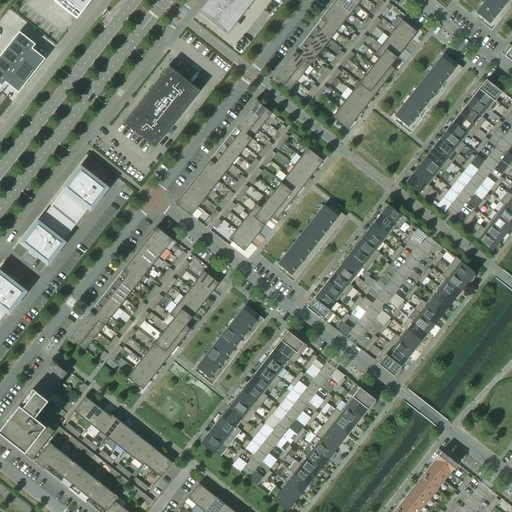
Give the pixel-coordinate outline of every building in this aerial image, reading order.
[(55,0),(54,1),(75,18),(89,0),(55,0)] [(207,0),(200,10),(209,18),(222,0),(207,0)] [(234,5),(227,0),(222,0),(209,18),(218,25),(234,5)] [(251,3),(247,0),(227,0),(234,5),(243,12),(251,3)] [(356,5),(349,0),(335,0),(334,2),(350,14),(356,5)] [(379,9),(384,3),(380,0),(375,6),(379,9)] [(491,30),(511,3),(511,0),(486,0),(477,12),(479,14),(476,18),(491,30)] [(350,14),(334,2),(327,10),(343,22),(350,14)] [(234,5),(218,25),(228,32),(243,12),(234,5)] [(374,16),(379,9),(375,6),(370,13),(374,16)] [(384,17),(389,10),(385,7),(380,14),(384,17)] [(343,22),(327,10),(321,18),(336,31),(343,22)] [(366,26),(371,20),(367,17),(362,23),(366,26)] [(336,31),(321,18),(314,27),(330,39),(336,31)] [(375,27),(381,20),(377,18),(372,24),(375,27)] [(417,31),(401,19),(394,28),(410,40),(417,31)] [(360,33),(366,26),(362,23),(357,30),(360,33)] [(370,34),(375,27),(372,24),(367,31),(370,34)] [(330,39),(314,27),(307,35),(323,48),(330,39)] [(410,40),(394,28),(388,37),(403,49),(410,40)] [(19,32),(0,55),(0,84),(3,86),(6,82),(17,91),(44,57),(33,49),(36,45),(19,32)] [(357,37),(354,34),(348,40),(352,43),(357,37)] [(323,48),(307,35),(301,44),(316,56),(323,48)] [(362,44),(367,37),(364,35),(358,41),(362,44)] [(403,49),(388,37),(381,45),(396,57),(403,49)] [(347,50),(352,43),(348,40),(343,47),(347,50)] [(357,50),(362,44),(358,41),(353,48),(357,50)] [(316,56),(301,44),(294,52),(309,65),(316,56)] [(396,57),(381,45),(374,54),(390,66),(390,65),(396,57)] [(339,60),(344,54),(340,51),(335,57),(339,60)] [(309,65),(294,52),(287,61),(303,73),(309,65)] [(349,61),(354,54),(350,52),(345,58),(349,61)] [(390,66),(374,54),(378,58),(372,66),(388,78),(395,69),(390,65),(390,66)] [(410,134),(462,68),(447,56),(443,60),(441,58),(395,116),(398,117),(395,121),(410,134)] [(334,67),(339,60),(335,57),(330,64),(334,67)] [(344,67),(349,61),(345,58),(340,65),(344,67)] [(303,73),(287,61),(281,69),(296,82),(303,73)] [(169,65),(124,122),(155,146),(200,89),(169,65)] [(388,78),(372,66),(365,74),(381,86),(388,78)] [(325,77),(330,71),(327,68),(322,74),(325,77)] [(296,82),(281,69),(274,78),(285,87),(285,88),(289,91),(296,82)] [(335,78),(340,71),(337,69),(332,75),(335,78)] [(320,84),(325,77),(322,74),(317,81),(320,84)] [(381,86),(365,74),(359,83),(374,95),(381,86)] [(330,85),(335,78),(332,75),(326,82),(330,85)] [(501,91),(486,79),(479,88),(494,100),(495,100),(501,91)] [(374,95),(359,83),(352,91),(367,103),(374,95)] [(312,94),(317,88),(313,85),(308,91),(312,94)] [(322,95),(327,88),(323,86),(318,92),(322,95)] [(494,100),(479,88),(472,96),(488,109),(487,110),(491,113),(499,103),(495,100),(494,100)] [(307,101),(312,94),(308,91),(303,98),(307,101)] [(367,103),(352,91),(345,100),(361,112),(367,103)] [(317,102),(322,95),(318,92),(313,99),(317,102)] [(472,96),(466,104),(465,105),(481,117),(487,110),(488,109),(472,96)] [(361,112),(345,100),(339,108),(354,120),(361,112)] [(272,113),(268,110),(256,101),(249,109),(265,122),(272,113)] [(481,117),(465,105),(466,104),(463,102),(459,108),(462,110),(459,113),(478,129),(485,120),(481,117)] [(354,120),(339,108),(332,117),(347,129),(354,120)] [(265,122),(249,109),(242,118),(258,130),(265,122)] [(505,119),(510,112),(507,110),(502,116),(505,119)] [(478,129),(459,113),(452,122),(467,134),(467,135),(471,138),(478,129)] [(258,130),(242,118),(236,126),(251,139),(258,130)] [(496,129),(501,123),(498,120),(493,127),(496,129)] [(467,134),(452,122),(445,130),(461,142),(467,135),(467,134)] [(280,134),(286,128),(282,125),(277,131),(280,134)] [(251,139),(236,126),(229,135),(244,147),(251,139)] [(491,136),(496,129),(493,127),(488,133),(491,136)] [(461,142),(445,130),(439,139),(458,154),(465,145),(461,142)] [(275,141),(280,134),(277,131),(272,138),(275,141)] [(284,144),(289,137),(285,134),(280,141),(284,144)] [(244,147),(229,135),(222,143),(238,156),(244,147)] [(488,140),(485,137),(480,144),(483,146),(488,140)] [(458,154),(439,139),(432,147),(451,163),(458,154)] [(278,150),(284,144),(280,141),(275,147),(278,150)] [(267,151),(272,145),(269,142),(263,148),(267,151)] [(238,156),(222,143),(216,152),(231,164),(238,156)] [(478,153),(483,146),(480,144),(475,150),(478,153)] [(451,163),(432,147),(425,156),(441,168),(444,171),(451,163)] [(262,158),(267,151),(263,148),(258,155),(262,158)] [(323,160),(307,148),(300,157),(316,169),(323,160)] [(270,161),(275,154),(272,151),(266,158),(270,161)] [(231,164),(216,152),(209,160),(224,173),(231,164)] [(501,160),(508,166),(511,160),(511,155),(507,152),(501,160)] [(470,163),(475,157),(472,154),(467,161),(470,163)] [(475,157),(470,163),(477,169),(484,160),(476,155),(475,157)] [(441,168),(425,156),(418,164),(434,176),(441,168)] [(316,169),(300,157),(294,165),(309,177),(316,169)] [(265,167),(270,161),(266,158),(261,164),(265,167)] [(254,168),(259,162),(255,159),(250,165),(254,168)] [(224,173),(209,160),(202,169),(218,181),(224,173)] [(503,172),(508,166),(501,160),(494,169),(502,175),(503,172)] [(465,170),(470,163),(467,161),(462,167),(465,170)] [(477,169),(470,163),(465,170),(463,172),(470,177),(477,169)] [(434,176),(418,164),(412,172),(412,173),(427,185),(428,184),(434,176)] [(249,175),(254,168),(250,165),(245,172),(249,175)] [(309,177),(294,165),(287,174),(302,186),(309,177)] [(511,168),(508,166),(503,172),(506,175),(511,168)] [(39,219),(21,242),(47,262),(65,240),(89,209),(106,187),(80,167),(63,188),(39,219)] [(257,178),(262,171),(258,168),(253,175),(257,178)] [(218,181),(202,169),(196,177),(211,190),(218,181)] [(427,185),(412,173),(412,172),(409,170),(406,176),(408,177),(405,181),(424,197),(432,188),(428,184),(427,185)] [(456,180),(461,174),(458,171),(453,178),(456,180)] [(461,174),(456,180),(463,186),(470,177),(463,172),(461,174)] [(302,186),(287,174),(280,182),(296,194),(302,186)] [(252,184),(257,178),(253,175),(248,181),(252,184)] [(240,185),(246,178),(242,176),(237,182),(240,185)] [(211,190),(196,177),(189,186),(204,198),(211,190)] [(490,189),(495,183),(487,177),(481,186),(488,191),(490,189)] [(503,179),(500,177),(495,183),(498,185),(503,179)] [(451,187),(456,180),(453,178),(448,184),(451,187)] [(463,186),(456,180),(451,187),(449,189),(457,194),(463,186)] [(235,192),(240,185),(237,182),(232,189),(235,192)] [(296,194),(280,182),(274,191),(289,203),(296,194)] [(493,192),(498,185),(495,183),(490,189),(493,192)] [(243,195),(248,188),(245,185),(240,192),(243,195)] [(204,198),(189,186),(182,194),(198,207),(204,198)] [(474,194),(481,200),(486,194),(488,191),(481,186),(474,194)] [(448,191),(443,197),(450,203),(457,194),(449,189),(448,191)] [(289,203),(274,191),(267,199),(282,211),(289,203)] [(238,201),(243,195),(240,192),(235,198),(238,201)] [(511,196),(506,192),(499,201),(503,204),(504,204),(511,210),(511,196)] [(227,202),(232,196),(228,193),(223,199),(227,202)] [(198,207),(182,194),(175,203),(191,215),(198,207)] [(476,206),(481,200),(474,194),(467,203),(475,208),(476,206)] [(484,202),(490,196),(486,194),(481,200),(484,202)] [(439,202),(436,206),(444,211),(450,203),(443,197),(439,202)] [(222,209),(227,202),(223,199),(218,206),(222,209)] [(282,211),(267,199),(261,207),(256,204),(276,220),(282,211)] [(484,202),(481,200),(476,206),(479,209),(484,202)] [(230,212),(235,205),(231,202),(226,209),(230,212)] [(406,219),(384,202),(381,208),(383,209),(380,213),(399,228),(406,219)] [(276,220),(256,204),(249,213),(264,225),(271,217),(275,221),(276,220)] [(293,282),(345,216),(330,204),(326,208),(324,206),(279,264),(281,265),(278,270),(293,282)] [(511,210),(504,204),(503,204),(497,212),(511,224),(511,210)] [(225,218),(230,212),(226,209),(221,215),(225,218)] [(213,219),(219,213),(215,210),(210,216),(213,219)] [(476,213),(473,211),(468,217),(471,219),(476,213)] [(511,225),(511,224),(497,212),(490,221),(506,233),(511,225)] [(264,225),(249,213),(242,221),(258,233),(264,225)] [(399,228),(380,213),(373,221),(389,234),(395,226),(399,229),(399,228)] [(208,226),(213,219),(210,216),(205,223),(208,226)] [(216,229),(222,222),(218,219),(213,226),(216,229)] [(258,233),(242,221),(236,230),(251,242),(258,233)] [(389,234),(373,221),(367,230),(382,242),(389,234)] [(490,221),(484,229),(483,229),(499,241),(506,233),(490,221)] [(499,241),(483,229),(484,229),(480,226),(473,235),(495,253),(498,247),(496,245),(499,241)] [(172,239),(157,227),(149,236),(165,248),(172,239)] [(251,242),(236,230),(229,239),(244,251),(251,242)] [(382,242),(367,230),(360,238),(379,254),(380,253),(376,250),(382,242)] [(165,248),(149,236),(143,244),(158,256),(165,248)] [(379,254),(360,238),(353,247),(373,262),(379,254)] [(158,256),(143,244),(136,253),(152,265),(158,256)] [(398,254),(403,248),(400,246),(395,252),(398,254)] [(373,262),(353,247),(347,255),(366,271),(373,262)] [(181,260),(186,254),(182,251),(177,258),(181,260)] [(393,261),(398,254),(395,252),(390,258),(393,261)] [(152,265),(136,253),(129,261),(145,273),(152,265)] [(366,271),(347,255),(340,264),(356,276),(362,268),(366,271)] [(176,267),(181,260),(177,258),(172,264),(176,267)] [(474,273),(459,261),(455,258),(448,266),(470,284),(473,279),(471,277),(474,273)] [(184,270),(189,263),(186,260),(180,267),(184,270)] [(145,273),(129,261),(123,270),(138,282),(145,273)] [(384,271),(389,265),(386,263),(381,269),(384,271)] [(356,276),(340,264),(333,272),(353,288),(353,287),(349,284),(356,276)] [(470,284),(448,266),(441,275),(461,290),(467,282),(470,284)] [(179,276),(184,270),(180,267),(175,273),(179,276)] [(167,277),(173,271),(169,268),(164,275),(167,277)] [(426,277),(431,270),(428,268),(423,274),(426,277)] [(379,278),(384,271),(381,269),(376,275),(379,278)] [(138,282),(123,270),(116,278),(132,290),(138,282)] [(219,283),(203,270),(196,279),(212,292),(219,283)] [(0,319),(7,311),(8,312),(25,291),(0,271),(0,319)] [(353,288),(333,272),(326,281),(346,296),(353,288)] [(421,283),(426,277),(423,274),(418,281),(421,283)] [(162,284),(167,277),(164,275),(159,281),(162,284)] [(461,290),(441,275),(445,278),(438,286),(454,299),(461,290)] [(171,287),(176,280),(172,277),(167,284),(171,287)] [(132,290),(116,278),(109,287),(125,299),(132,290)] [(212,292),(196,279),(190,288),(205,300),(212,292)] [(371,288),(376,282),(373,280),(368,286),(371,288)] [(346,296),(326,281),(320,289),(335,302),(342,294),(346,297),(346,296)] [(165,293),(171,287),(167,284),(162,290),(165,293)] [(154,295),(159,288),(156,285),(150,292),(154,295)] [(413,294),(418,287),(414,285),(409,291),(413,294)] [(366,295),(371,288),(368,286),(363,292),(366,295)] [(454,299),(438,286),(432,295),(447,307),(454,299)] [(125,299),(109,287),(103,295),(118,307),(125,299)] [(205,300),(190,288),(183,296),(198,309),(205,300)] [(335,302),(320,289),(313,298),(333,313),(329,310),(335,302)] [(408,300),(413,294),(409,291),(404,298),(408,300)] [(149,301),(154,295),(150,292),(145,298),(149,301)] [(157,304),(162,297),(159,294),(154,301),(157,304)] [(118,307),(103,295),(96,304),(112,316),(118,307)] [(447,307),(432,295),(425,303),(421,300),(441,316),(447,307)] [(198,309),(183,296),(176,305),(192,317),(198,309)] [(358,305),(363,299),(360,296),(355,303),(358,305)] [(333,313),(313,298),(306,307),(326,322),(333,313)] [(441,316),(421,300),(414,309),(434,324),(441,316)] [(152,310),(157,304),(154,301),(149,307),(152,310)] [(141,312),(146,305),(142,302),(137,309),(141,312)] [(399,311),(404,304),(401,302),(396,308),(399,311)] [(353,312),(358,305),(355,303),(349,309),(353,312)] [(112,316),(96,304),(89,312),(105,324),(112,316)] [(192,317),(176,305),(169,313),(190,329),(185,325),(192,317)] [(212,385),(264,319),(248,307),(245,311),(243,309),(197,367),(200,369),(196,373),(212,385)] [(394,317),(399,311),(396,308),(391,315),(394,317)] [(135,318),(141,312),(137,309),(132,315),(135,318)] [(434,324),(414,309),(408,317),(427,333),(434,324)] [(144,321),(149,314),(145,311),(140,318),(144,321)] [(105,324),(89,312),(83,321),(98,333),(105,324)] [(190,329),(169,313),(169,314),(174,317),(167,325),(183,338),(190,329)] [(344,322),(349,316),(346,313),(341,320),(344,322)] [(427,333),(408,317),(401,326),(421,341),(427,333)] [(139,327),(144,321),(140,318),(135,324),(139,327)] [(127,329),(132,322),(129,319),(124,326),(127,329)] [(386,327),(391,321),(388,319),(383,325),(386,327)] [(339,329),(344,322),(341,320),(336,326),(339,329)] [(98,333),(83,321),(76,329),(91,341),(98,333)] [(183,338),(167,325),(161,334),(176,346),(183,338)] [(381,334),(386,327),(383,325),(378,331),(381,334)] [(122,335),(127,329),(124,326),(118,332),(122,335)] [(421,341),(401,326),(404,329),(398,337),(395,334),(394,334),(414,350),(421,341)] [(130,338),(136,331),(132,328),(127,335),(130,338)] [(91,341),(76,329),(69,338),(80,347),(84,350),(91,341)] [(307,346),(288,330),(281,339),(300,354),(307,346)] [(176,346),(161,334),(154,342),(170,355),(176,346)] [(414,350),(394,334),(388,343),(407,358),(414,350)] [(125,344),(130,338),(127,335),(122,341),(125,344)] [(114,345),(119,339),(115,336),(110,343),(114,345)] [(372,344),(377,338),(374,336),(369,342),(372,344)] [(300,354),(281,339),(274,348),(293,363),(300,354)] [(170,355),(154,342),(147,351),(163,363),(170,355)] [(367,351),(372,344),(369,342),(364,348),(367,351)] [(109,352),(114,345),(110,343),(105,349),(109,352)] [(407,358),(388,343),(381,351),(400,367),(407,358)] [(117,355),(122,348),(119,345),(113,352),(117,355)] [(293,363),(274,348),(267,356),(283,368),(289,360),(293,363)] [(102,361),(107,354),(104,351),(98,358),(102,361)] [(163,363),(147,351),(141,359),(156,372),(163,363)] [(400,367),(381,351),(374,360),(396,378),(400,372),(398,370),(400,367)] [(112,361),(117,355),(113,352),(108,358),(112,361)] [(312,364),(317,357),(314,355),(309,361),(312,364)] [(283,368),(267,356),(260,364),(280,380),(280,379),(277,376),(283,368)] [(156,372),(141,359),(134,368),(149,380),(156,372)] [(32,459),(54,431),(45,424),(44,425),(35,418),(49,400),(47,398),(67,372),(51,360),(4,421),(5,422),(0,428),(0,431),(7,437),(6,438),(32,459)] [(307,370),(312,364),(309,361),(304,368),(307,370)] [(280,380),(260,364),(254,373),(269,385),(269,386),(273,389),(280,380)] [(149,380),(134,368),(127,377),(142,389),(149,380)] [(298,381),(303,374),(300,372),(295,378),(298,381)] [(269,385),(254,373),(247,381),(263,394),(263,393),(269,386),(269,385)] [(340,386),(345,379),(342,377),(337,383),(340,386)] [(293,387),(298,381),(295,378),(290,384),(293,387)] [(263,394),(247,381),(240,390),(260,405),(267,396),(263,393),(263,394)] [(335,392),(340,386),(337,383),(332,390),(335,392)] [(82,393),(88,386),(84,384),(79,390),(82,393)] [(375,399),(359,387),(355,384),(348,393),(371,410),(374,405),(372,403),(375,399)] [(285,397),(290,391),(287,389),(282,395),(285,397)] [(260,405),(240,390),(234,398),(253,414),(260,405)] [(371,410),(348,393),(352,396),(346,404),(361,416),(368,408),(370,411),(371,410)] [(74,403),(79,397),(76,394),(71,400),(74,403)] [(327,403),(332,396),(328,394),(323,400),(327,403)] [(280,404),(285,397),(282,395),(277,401),(280,404)] [(83,418),(94,403),(85,396),(74,411),(83,418)] [(253,414),(234,398),(227,407),(243,419),(242,420),(246,423),(253,414)] [(322,409),(327,403),(323,400),(318,407),(322,409)] [(68,412),(73,405),(69,402),(64,409),(68,412)] [(91,424),(103,410),(94,403),(83,418),(91,424)] [(361,416),(346,404),(339,412),(335,409),(335,410),(355,425),(361,416)] [(272,414),(277,408),(274,406),(269,412),(272,414)] [(243,419),(227,407),(220,415),(240,431),(240,430),(236,427),(242,420),(243,419)] [(100,431),(112,415),(112,414),(110,416),(103,410),(91,424),(100,431)] [(355,425),(335,410),(328,418),(348,433),(355,425)] [(313,420),(318,413),(315,411),(310,417),(313,420)] [(267,421),(272,414),(269,412),(263,418),(267,421)] [(108,438),(121,422),(112,415),(100,431),(108,438)] [(240,431),(220,415),(214,424),(233,439),(240,431)] [(308,426),(313,420),(310,417),(305,424),(308,426)] [(348,433),(328,418),(322,426),(341,442),(348,433)] [(117,444),(129,428),(121,422),(108,438),(117,444)] [(258,431),(263,425),(260,423),(255,429),(258,431)] [(74,429),(67,424),(65,427),(71,432),(74,429)] [(233,439),(214,424),(207,432),(227,448),(233,439)] [(62,435),(65,431),(58,426),(55,430),(62,435)] [(341,442),(322,426),(315,435),(334,450),(341,442)] [(125,451),(138,435),(129,428),(117,444),(125,451)] [(300,437),(305,430),(302,428),(297,434),(300,437)] [(80,434),(74,429),(71,432),(78,438),(80,434)] [(253,438),(258,431),(255,429),(250,435),(253,438)] [(227,448),(207,432),(205,430),(201,435),(203,437),(200,441),(220,457),(227,448)] [(295,443),(300,437),(297,434),(292,441),(295,443)] [(134,458),(146,442),(138,435),(125,451),(134,458)] [(334,450),(315,435),(308,443),(328,459),(327,459),(330,461),(334,456),(332,454),(334,450)] [(78,441),(71,436),(68,440),(75,445),(78,441)] [(91,442),(84,437),(81,441),(88,446),(91,442)] [(245,448),(250,442),(247,440),(242,446),(245,448)] [(84,447),(78,441),(75,445),(81,450),(84,447)] [(43,468),(58,449),(49,442),(34,461),(43,468)] [(97,447),(91,442),(88,446),(95,451),(97,447)] [(142,464),(155,448),(146,442),(134,458),(142,464)] [(328,459),(308,443),(302,452),(321,467),(327,459),(328,459)] [(286,454),(291,447),(288,445),(283,451),(286,454)] [(152,470),(163,455),(155,448),(142,464),(142,465),(144,463),(152,470)] [(52,475),(67,456),(58,449),(43,468),(52,475)] [(457,464),(438,449),(434,453),(438,455),(434,460),(450,472),(457,464)] [(95,455),(88,450),(85,453),(92,458),(95,455)] [(108,455),(101,450),(98,454),(105,459),(108,455)] [(281,460),(286,454),(283,451),(278,458),(281,460)] [(321,467),(302,452),(301,452),(305,455),(299,463),(295,460),(314,476),(321,467)] [(101,460),(95,455),(92,458),(98,464),(101,460)] [(112,464),(114,461),(108,455),(105,459),(112,464)] [(161,477),(172,462),(163,455),(152,470),(161,477)] [(60,481),(75,462),(67,456),(52,475),(60,481)] [(314,476),(295,460),(288,469),(308,484),(314,476)] [(450,472),(434,460),(427,469),(443,481),(450,472)] [(69,488),(84,469),(75,462),(60,481),(69,488)] [(273,471),(278,464),(275,462),(270,468),(273,471)] [(112,468),(105,463),(102,467),(109,472),(112,468)] [(125,469),(118,464),(115,467),(122,472),(125,469)] [(115,477),(118,473),(112,468),(109,472),(115,477)] [(77,495),(92,476),(84,469),(69,488),(77,495)] [(131,474),(125,469),(122,472),(129,478),(131,474)] [(308,484),(288,469),(292,472),(285,480),(301,493),(308,484)] [(443,481),(427,469),(420,477),(436,489),(443,481)] [(86,501),(100,482),(92,476),(77,495),(86,501)] [(129,482),(122,476),(119,480),(126,485),(129,482)] [(465,485),(470,478),(467,476),(462,482),(465,485)] [(142,482),(135,477),(132,481),(139,486),(142,482)] [(436,489),(420,477),(417,482),(416,481),(414,484),(415,484),(414,486),(430,498),(436,489)] [(301,493),(285,480),(279,488),(275,485),(275,486),(294,501),(301,493)] [(94,508),(109,489),(100,482),(86,501),(94,508)] [(135,487),(129,482),(126,485),(132,490),(135,487)] [(148,487),(142,482),(139,486),(145,491),(148,487)] [(460,491),(465,485),(462,482),(457,489),(460,491)] [(196,505),(208,490),(199,483),(187,498),(196,505)] [(294,501),(275,486),(268,495),(289,511),(290,511),(294,507),(291,505),(294,501)] [(430,498),(414,486),(407,494),(423,506),(430,498)] [(99,511),(104,511),(117,496),(109,489),(94,508),(99,511)] [(146,495),(139,490),(136,493),(143,499),(146,495)] [(204,511),(216,497),(208,490),(196,505),(204,511),(202,511),(204,511)] [(452,502),(457,495),(454,493),(449,499),(452,502)] [(418,511),(423,506),(407,494),(404,499),(403,498),(401,501),(401,502),(403,504),(412,511),(418,511)] [(152,500),(146,495),(143,499),(149,504),(152,500)] [(118,511),(123,507),(114,500),(118,496),(117,496),(104,511),(118,511)] [(218,511),(225,504),(216,497),(204,511),(218,511)] [(494,507),(499,501),(496,498),(490,504),(494,507)] [(447,508),(452,502),(449,499),(444,506),(447,508)] [(412,511),(403,504),(401,502),(394,511),(395,511),(412,511)]
